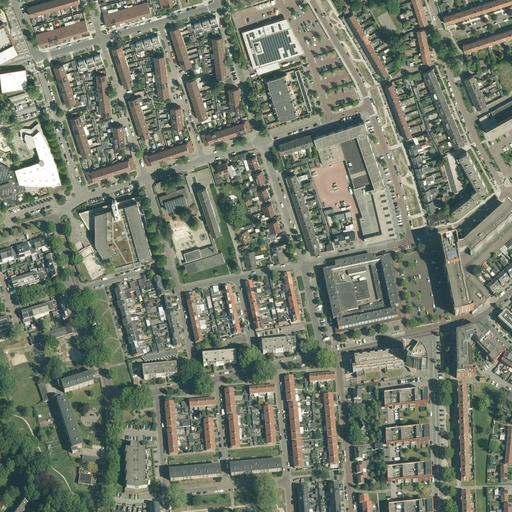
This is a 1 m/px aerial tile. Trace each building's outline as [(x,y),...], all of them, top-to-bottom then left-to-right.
[(56,13),(53,0),(48,1),(50,11),(53,10),(54,13),(56,13)] [(52,0),(53,0),(56,13),(58,12),(57,9),(60,8),(57,0),(52,0)] [(63,0),(57,0),(60,8),(63,7),(64,11),(66,10),(63,0)] [(174,5),(172,0),(160,3),(162,8),(174,5)] [(423,7),(420,0),(412,0),(415,10),(423,7)] [(493,9),(508,4),(507,0),(494,0),(490,1),(493,9)] [(477,14),(493,9),(490,1),(474,6),(477,14)] [(148,2),(143,3),(147,17),(148,17),(148,15),(151,14),(148,2)] [(47,16),(43,3),(38,4),(41,13),(44,13),(45,16),(45,18),(47,17),(47,16)] [(143,3),(138,5),(141,17),(144,16),(145,18),(147,17),(143,3)] [(133,6),(137,20),(139,20),(138,17),(141,17),(138,5),(133,6)] [(37,19),(33,6),(28,7),(31,16),(34,15),(35,19),(37,19)] [(133,6),(128,8),(131,19),(135,18),(135,20),(137,20),(133,6)] [(461,19),(477,14),(474,6),(459,11),(461,19)] [(428,23),(423,7),(415,10),(421,25),(428,23)] [(128,20),(131,19),(128,8),(123,9),(127,23),(129,22),(128,20)] [(126,23),(127,23),(123,9),(118,10),(122,22),(125,21),(126,23)] [(113,12),(117,26),(119,25),(118,23),(122,22),(118,10),(113,12)] [(461,19),(459,11),(443,17),(445,24),(461,19)] [(116,26),(117,26),(113,12),(108,13),(112,25),(115,24),(116,26)] [(108,13),(103,15),(107,27),(112,25),(108,13)] [(354,29),(360,25),(353,13),(346,17),(354,29)] [(219,26),(216,18),(216,16),(210,18),(208,19),(211,29),(219,26)] [(285,18),(242,32),(254,69),(256,68),(258,73),(280,66),(278,61),(302,53),(285,18)] [(208,19),(205,20),(202,21),(200,22),(203,31),(211,29),(208,19)] [(84,33),(89,32),(85,20),(80,21),(84,33)] [(84,33),(80,21),(75,23),(79,37),(81,36),(80,34),(84,33)] [(0,62),(19,52),(3,22),(0,23),(0,62)] [(200,22),(195,23),(194,24),(192,24),(195,34),(203,31),(200,22)] [(75,23),(70,24),(74,36),(77,35),(78,37),(79,37),(75,23)] [(70,24),(65,26),(69,40),(71,39),(70,37),(74,36),(70,24)] [(367,37),(360,25),(354,29),(361,41),(367,37)] [(68,40),(69,40),(65,26),(61,27),(64,39),(67,38),(68,40)] [(61,27),(56,29),(60,42),(61,42),(61,40),(64,39),(61,27)] [(58,43),(60,42),(56,29),(51,30),(54,42),(57,41),(58,43)] [(417,30),(420,47),(428,45),(425,29),(417,30)] [(54,42),(51,30),(46,31),(50,45),(51,45),(51,43),(54,42)] [(509,30),(494,35),(496,42),(511,37),(509,30)] [(50,45),(46,31),(41,33),(44,45),(48,44),(48,46),(50,45)] [(39,46),(44,45),(41,33),(36,34),(39,46)] [(150,38),(153,47),(161,45),(160,41),(158,35),(152,37),(150,38)] [(481,47),(496,42),(494,35),(478,40),(481,47)] [(374,49),(367,37),(361,41),(368,53),(374,49)] [(153,47),(150,38),(144,40),(142,41),(145,50),(153,47)] [(142,40),(138,42),(136,42),(133,43),(137,53),(145,50),(142,41),(142,40)] [(462,45),(465,53),(481,47),(478,40),(462,45)] [(431,61),(428,45),(420,47),(423,63),(431,61)] [(381,62),(374,49),(368,53),(375,65),(381,62)] [(95,66),(103,63),(102,60),(100,54),(94,56),(92,56),(95,66)] [(84,59),(87,69),(95,66),(92,56),(86,58),(84,59)] [(84,59),(79,61),(78,61),(76,62),(79,71),(87,69),(84,59)] [(375,65),(379,73),(382,77),(389,74),(381,62),(375,65)] [(26,68),(0,71),(0,80),(1,91),(28,87),(26,68)] [(433,69),(424,73),(426,78),(425,78),(427,83),(428,83),(430,88),(439,84),(433,69)] [(312,110),(299,70),(295,71),(308,111),(312,110)] [(68,78),(67,75),(71,74),(70,73),(67,74),(57,77),(59,81),(68,78)] [(299,114),(286,74),(265,81),(278,121),(299,114)] [(474,75),(464,79),(471,94),(480,90),(478,85),(476,80),(474,75)] [(390,99),(397,97),(392,83),(385,86),(390,99)] [(445,99),(439,84),(430,88),(432,92),(431,93),(434,98),(434,97),(436,102),(445,99)] [(201,93),(200,90),(203,89),(202,87),(199,88),(190,91),(191,96),(201,93)] [(482,95),(480,90),(471,94),(477,109),(486,105),(484,100),(485,100),(483,95),(482,95)] [(138,97),(135,98),(129,100),(130,105),(140,102),(138,97)] [(402,110),(397,97),(390,99),(395,112),(402,110)] [(451,114),(445,99),(436,102),(438,107),(440,113),(440,112),(443,117),(451,114)] [(481,118),(479,118),(486,130),(487,129),(491,136),(502,130),(511,125),(511,124),(511,100),(492,111),(493,114),(494,116),(492,117),(491,118),(489,113),(486,115),(481,118)] [(208,106),(205,107),(196,110),(197,115),(207,112),(206,110),(209,109),(208,106)] [(407,123),(402,110),(395,112),(400,125),(407,123)] [(71,118),(72,123),(82,120),(80,115),(77,116),(76,113),(76,112),(71,113),(71,114),(72,118),(71,118)] [(207,112),(197,115),(199,120),(201,119),(202,123),(211,120),(210,116),(208,117),(207,112)] [(458,129),(451,114),(443,117),(445,122),(444,122),(446,127),(447,127),(449,132),(458,129)] [(242,121),(243,122),(246,131),(251,130),(247,119),(242,121)] [(241,133),(246,131),(243,122),(240,123),(239,120),(238,121),(241,133)] [(315,136),(314,137),(323,165),(345,158),(354,187),(365,184),(368,192),(373,190),(381,187),(382,187),(384,186),(385,186),(383,181),(383,179),(380,172),(380,170),(374,155),(373,152),(371,146),(371,144),(368,137),(367,135),(367,133),(366,130),(367,129),(364,121),(363,121),(355,124),(342,128),(333,131),(324,133),(318,135),(315,136)] [(31,129),(20,128),(22,138),(25,137),(30,147),(36,144),(40,156),(39,157),(38,158),(37,159),(37,161),(37,162),(11,170),(9,169),(10,168),(0,163),(0,193),(3,198),(3,197),(4,197),(8,200),(7,202),(14,205),(19,196),(17,196),(18,193),(46,184),(50,184),(51,185),(51,186),(52,186),(52,187),(53,187),(54,187),(55,187),(56,186),(57,185),(58,183),(61,183),(59,175),(59,173),(58,171),(58,169),(58,167),(57,165),(57,164),(56,162),(55,161),(55,160),(54,159),(53,158),(52,154),(52,152),(50,147),(47,141),(45,136),(43,131),(39,123),(31,129)] [(237,134),(234,125),(231,126),(230,123),(228,124),(232,136),(237,134)] [(407,123),(400,125),(405,139),(412,136),(407,123)] [(228,137),(225,128),(224,125),(219,127),(223,139),(228,137)] [(214,142),(219,140),(216,131),(213,132),(212,129),(210,130),(214,142)] [(458,129),(449,132),(451,137),(450,137),(452,142),(453,142),(455,147),(464,143),(458,129)] [(430,132),(435,142),(437,145),(439,144),(432,131),(430,132)] [(206,133),(203,134),(201,134),(205,145),(209,143),(207,134),(206,133)] [(310,134),(303,137),(306,147),(308,146),(308,145),(313,144),(311,137),(310,134)] [(409,148),(409,149),(428,142),(432,141),(431,139),(420,143),(418,143),(416,136),(407,140),(408,144),(408,145),(407,146),(408,148),(409,148)] [(306,147),(303,137),(295,139),(298,148),(300,148),(301,151),(306,150),(305,147),(306,147)] [(287,142),(291,154),(295,153),(294,150),(298,148),(295,139),(287,142)] [(181,141),(185,153),(189,152),(186,142),(186,143),(183,143),(182,140),(181,141)] [(282,153),(284,153),(285,152),(286,156),(291,154),(287,142),(286,142),(279,144),(282,153)] [(429,145),(428,142),(409,149),(410,151),(409,151),(410,154),(411,153),(411,154),(418,151),(417,149),(422,148),(422,147),(429,145)] [(175,156),(180,155),(177,145),(174,147),(173,144),(171,144),(175,156)] [(439,146),(437,147),(442,155),(451,151),(450,147),(445,150),(446,150),(443,152),(439,146)] [(166,159),(171,158),(168,149),(165,149),(164,147),(162,147),(166,159)] [(157,162),(161,161),(158,151),(155,152),(154,149),(153,150),(157,162)] [(467,151),(459,156),(477,188),(471,192),(471,193),(457,204),(450,209),(457,217),(478,201),(476,198),(479,196),(479,195),(488,190),(467,151)] [(248,164),(257,161),(256,156),(249,158),(247,152),(239,154),(241,161),(247,159),(248,162),(247,162),(246,164),(248,164)] [(149,153),(144,155),(147,165),(152,163),(149,154),(150,154),(149,153)] [(431,155),(424,157),(413,161),(414,162),(413,162),(414,165),(415,165),(422,163),(421,160),(432,157),(431,155)] [(127,158),(127,159),(130,168),(135,167),(132,156),(127,158)] [(321,166),(318,158),(318,156),(310,158),(311,161),(315,160),(317,167),(321,166)] [(126,170),(130,168),(127,159),(124,160),(123,157),(122,158),(126,170)] [(116,173),(121,171),(118,162),(115,163),(114,160),(113,161),(116,173)] [(257,161),(248,164),(250,169),(247,170),(248,173),(250,172),(254,171),(253,168),(259,166),(257,161)] [(227,162),(222,164),(225,173),(228,172),(229,175),(230,175),(231,176),(237,174),(233,164),(230,165),(230,166),(228,167),(227,162)] [(112,174),(109,165),(106,166),(105,163),(103,164),(107,176),(112,174)] [(222,174),(225,173),(222,164),(217,166),(219,172),(214,174),(215,180),(223,177),(222,174)] [(97,169),(96,166),(96,165),(94,166),(94,167),(98,179),(103,177),(100,168),(97,169)] [(431,170),(431,168),(417,172),(417,173),(416,174),(417,176),(418,176),(418,177),(425,175),(425,172),(431,170)] [(91,169),(86,171),(89,182),(94,180),(91,171),(91,169)] [(263,176),(264,176),(262,171),(255,173),(254,174),(254,171),(250,172),(248,173),(249,176),(252,175),(253,180),(263,177),(263,176)] [(306,174),(296,177),(295,174),(294,172),(289,173),(290,176),(286,177),(289,185),(299,181),(298,181),(308,178),(306,174)] [(266,181),(264,176),(263,176),(263,177),(253,180),(254,183),(252,184),(252,186),(251,186),(251,187),(252,189),(260,187),(259,184),(266,181)] [(299,184),(299,181),(289,185),(291,192),(300,189),(299,184)] [(354,187),(353,188),(362,216),(359,217),(363,234),(365,242),(371,241),(393,236),(396,235),(385,187),(384,186),(382,187),(381,187),(373,190),(368,192),(365,184),(354,187)] [(167,194),(159,196),(163,209),(167,208),(168,211),(187,205),(184,195),(182,188),(176,190),(175,187),(166,190),(167,194)] [(254,192),(255,194),(256,196),(258,195),(268,192),(266,188),(261,189),(260,187),(252,189),(253,192),(254,192)] [(214,246),(216,245),(212,235),(213,235),(220,233),(206,188),(198,190),(200,195),(212,232),(210,233),(214,246)] [(302,195),(300,189),(291,192),(294,200),(303,197),(303,194),(302,195)] [(257,199),(258,205),(260,204),(264,203),(263,200),(270,198),(268,192),(258,195),(259,198),(257,199)] [(311,203),(312,202),(317,201),(319,200),(317,193),(314,194),(316,198),(310,200),(311,203)] [(117,203),(116,202),(116,201),(116,200),(115,200),(114,200),(113,200),(112,201),(112,202),(113,204),(80,213),(90,228),(88,228),(89,229),(95,229),(95,243),(103,256),(109,254),(115,265),(140,258),(140,260),(152,257),(145,229),(149,228),(149,227),(146,228),(145,225),(147,224),(139,197),(117,203)] [(304,199),(303,197),(294,200),(296,208),(305,205),(304,200),(304,199)] [(272,203),(265,205),(262,206),(262,207),(264,211),(273,208),(272,203)] [(428,211),(429,215),(436,213),(434,207),(441,205),(440,203),(426,207),(427,208),(426,208),(427,211),(428,211)] [(305,205),(296,208),(299,215),(308,212),(308,209),(307,210),(305,205)] [(440,245),(445,273),(455,316),(471,312),(472,314),(482,305),(489,299),(492,297),(472,274),(511,237),(511,210),(508,205),(463,246),(456,247),(455,242),(440,245)] [(261,215),(262,217),(260,217),(261,220),(270,218),(269,215),(275,213),(273,208),(264,211),(265,214),(261,215)] [(442,212),(428,216),(431,226),(455,219),(448,210),(442,212)] [(309,215),(308,212),(299,215),(301,223),(310,220),(309,215)] [(312,225),(310,220),(301,223),(303,231),(313,227),(313,225),(312,225)] [(269,228),(270,231),(267,232),(268,234),(267,234),(269,238),(275,236),(274,232),(281,230),(279,225),(269,228)] [(348,228),(351,240),(356,239),(354,228),(350,228),(350,225),(348,225),(348,228)] [(303,231),(306,238),(315,235),(314,230),(313,227),(303,231)] [(240,237),(240,238),(250,235),(248,232),(252,231),(251,228),(238,233),(239,233),(238,233),(239,237),(240,237)] [(252,236),(250,237),(250,235),(240,238),(242,243),(249,241),(250,244),(257,242),(256,238),(253,239),(252,236)] [(317,240),(315,235),(306,238),(308,246),(318,243),(318,240),(317,240)] [(44,238),(39,240),(42,249),(47,247),(47,248),(50,247),(49,241),(46,242),(44,238)] [(327,251),(334,249),(333,246),(332,243),(331,239),(329,240),(330,244),(326,245),(327,251)] [(36,251),(42,249),(39,240),(33,241),(34,246),(32,247),(34,255),(37,254),(36,251)] [(26,257),(34,255),(32,247),(29,248),(27,243),(22,245),(26,257)] [(318,243),(308,246),(311,254),(320,251),(319,246),(318,243)] [(17,260),(26,257),(22,245),(16,247),(18,251),(15,252),(17,260)] [(216,245),(214,246),(200,250),(199,249),(184,253),(186,261),(184,262),(188,274),(225,262),(222,252),(218,253),(216,245)] [(273,255),(283,253),(281,245),(271,247),(273,255)] [(10,248),(5,250),(8,260),(13,258),(14,261),(17,260),(15,252),(12,253),(10,248)] [(263,254),(255,256),(254,251),(244,253),(246,261),(255,259),(264,257),(263,254)] [(284,261),(283,253),(273,255),(275,263),(284,261)] [(46,263),(46,264),(56,261),(54,255),(46,258),(47,263),(46,263)] [(397,316),(397,314),(396,309),(395,308),(398,307),(388,258),(384,259),(378,260),(375,260),(374,256),(335,264),(336,269),(334,269),(327,271),(323,272),(333,321),(336,320),(337,322),(338,326),(338,331),(398,318),(397,316)] [(255,259),(246,261),(247,269),(257,267),(255,259)] [(511,272),(506,266),(505,265),(502,262),(500,263),(504,268),(506,270),(505,272),(510,278),(511,277),(511,276),(511,272)] [(494,271),(505,282),(506,281),(506,282),(508,280),(508,279),(503,273),(501,275),(495,268),(493,270),(494,271)] [(59,270),(50,273),(49,273),(51,279),(60,276),(59,270)] [(503,283),(505,282),(494,271),(492,272),(495,276),(498,278),(496,280),(501,286),(502,285),(504,284),(503,283)] [(42,281),(40,275),(40,273),(37,274),(37,273),(31,275),(34,284),(42,281)] [(11,291),(20,289),(17,279),(16,276),(12,278),(11,280),(12,283),(9,284),(11,291)] [(144,279),(141,280),(143,286),(140,287),(141,290),(147,288),(162,284),(160,277),(154,279),(155,281),(148,283),(148,284),(146,285),(144,279)] [(266,286),(269,285),(267,277),(264,278),(264,277),(256,278),(256,280),(261,279),(264,278),(266,286)] [(492,283),(490,281),(488,278),(486,279),(486,280),(496,290),(497,289),(497,290),(499,289),(499,288),(499,287),(494,281),(492,283)] [(494,291),(496,290),(486,280),(484,281),(486,284),(489,286),(487,288),(492,294),(493,293),(495,292),(494,291)] [(123,292),(121,286),(115,288),(116,291),(115,291),(117,297),(124,295),(140,291),(139,287),(135,288),(134,282),(130,284),(131,290),(123,292)] [(154,290),(154,293),(164,290),(162,284),(147,288),(148,291),(154,290)] [(223,285),(223,288),(224,292),(214,294),(213,289),(210,289),(212,295),(212,297),(232,293),(231,287),(229,287),(228,284),(223,285)] [(253,288),(247,290),(248,296),(255,294),(258,294),(257,290),(261,289),(261,287),(255,288),(253,288)] [(202,290),(203,296),(204,299),(206,298),(207,298),(210,298),(208,290),(205,290),(204,289),(202,290)] [(58,300),(59,305),(69,302),(67,297),(58,300)] [(162,306),(171,304),(170,298),(157,300),(158,302),(161,302),(162,306)] [(288,300),(289,303),(283,305),(281,305),(282,307),(283,307),(297,304),(295,298),(288,300)] [(221,307),(235,305),(233,299),(226,300),(227,302),(224,303),(224,304),(221,305),(221,307)] [(258,300),(257,300),(249,302),(251,308),(260,305),(259,302),(262,301),(261,299),(258,300)] [(187,302),(188,308),(198,306),(197,303),(200,302),(200,300),(187,302)] [(119,310),(120,309),(127,307),(134,305),(133,303),(129,304),(129,303),(125,304),(124,301),(118,303),(117,303),(119,310)] [(52,311),(51,309),(49,303),(41,305),(44,314),(49,313),(49,312),(52,311)] [(171,304),(162,306),(158,307),(159,309),(163,308),(163,312),(173,310),(171,304)] [(202,305),(198,306),(188,308),(190,314),(199,312),(202,311),(202,309),(203,309),(202,305)] [(236,311),(235,305),(221,307),(222,310),(225,309),(225,313),(236,311)] [(70,307),(61,310),(60,310),(62,315),(64,314),(72,312),(70,307)] [(127,307),(120,309),(122,315),(129,313),(136,311),(135,309),(131,310),(131,309),(128,310),(127,307)] [(26,310),(18,312),(20,318),(23,317),(24,320),(23,320),(24,324),(30,322),(29,319),(27,311),(26,310)] [(164,315),(165,318),(174,316),(173,310),(163,312),(160,313),(158,314),(158,316),(160,316),(164,315)] [(268,310),(266,310),(252,313),(253,320),(260,318),(263,318),(263,317),(263,314),(268,313),(268,310)] [(299,316),(298,310),(291,312),(291,315),(284,317),(284,319),(286,319),(289,318),(292,318),(299,316)] [(191,320),(198,318),(198,316),(200,316),(200,315),(203,314),(202,311),(199,312),(190,314),(191,320)] [(217,321),(222,320),(237,316),(236,311),(225,313),(226,316),(216,318),(217,321)] [(511,317),(505,311),(497,320),(511,333),(511,317)] [(129,313),(122,315),(124,321),(130,320),(134,319),(137,318),(137,315),(133,316),(133,315),(130,316),(129,313)] [(10,322),(8,315),(0,318),(4,331),(10,329),(9,325),(8,325),(7,322),(10,322)] [(238,322),(237,316),(222,320),(222,322),(227,321),(228,324),(231,324),(238,322)] [(124,321),(123,322),(124,328),(125,327),(132,325),(136,325),(139,324),(138,321),(135,322),(134,321),(134,319),(130,320),(124,321)] [(162,325),(159,326),(159,328),(159,329),(166,328),(167,327),(168,330),(177,328),(175,322),(169,324),(162,325)] [(240,328),(238,322),(231,324),(232,327),(226,328),(226,329),(224,329),(224,331),(227,331),(240,328)] [(205,326),(205,323),(202,324),(200,324),(192,326),(193,332),(201,330),(200,327),(203,327),(202,326),(205,326)] [(269,325),(268,323),(263,324),(261,324),(254,326),(256,332),(264,330),(263,326),(269,325)] [(125,327),(127,334),(134,332),(137,331),(141,330),(140,327),(136,329),(136,328),(133,329),(132,325),(125,327)] [(38,336),(32,338),(29,338),(32,346),(73,333),(71,326),(58,329),(57,327),(52,328),(53,331),(38,336)] [(491,341),(492,339),(489,336),(488,337),(487,336),(485,335),(486,334),(479,326),(453,334),(454,339),(454,344),(455,351),(456,359),(456,366),(456,378),(474,378),(474,375),(475,374),(475,371),(472,371),(472,348),(476,344),(489,358),(488,359),(489,360),(493,364),(505,352),(504,351),(502,350),(501,350),(501,349),(499,346),(497,347),(496,346),(498,345),(493,340),(492,342),(491,341)] [(164,331),(161,332),(162,334),(164,333),(168,333),(169,337),(178,335),(177,328),(168,330),(164,331)] [(231,336),(234,336),(241,334),(240,328),(227,331),(227,333),(230,333),(231,336)] [(134,332),(127,334),(129,339),(139,337),(143,336),(142,333),(138,335),(138,334),(137,331),(134,332)] [(169,337),(166,337),(167,340),(169,339),(170,343),(179,341),(178,335),(169,337)] [(140,340),(139,337),(129,339),(128,340),(130,346),(131,346),(138,344),(144,342),(144,339),(140,340)] [(296,351),(296,350),(295,340),(279,342),(280,353),(296,351)] [(179,341),(170,343),(171,346),(172,349),(175,348),(181,347),(179,341)] [(263,354),(280,353),(279,342),(262,343),(263,354)] [(0,347),(0,356),(2,364),(5,371),(11,370),(8,362),(7,363),(2,347),(0,347)] [(387,368),(405,366),(405,365),(406,366),(406,367),(407,368),(409,368),(410,369),(410,372),(416,374),(416,373),(413,372),(414,371),(414,370),(416,370),(417,370),(418,370),(420,370),(422,370),(424,370),(426,369),(427,369),(427,367),(427,366),(426,364),(426,363),(425,361),(424,360),(423,358),(423,357),(421,356),(421,355),(423,354),(421,353),(420,352),(418,351),(417,350),(416,349),(414,349),(413,348),(411,348),(409,347),(408,347),(407,347),(405,347),(403,348),(358,356),(358,358),(354,359),(355,368),(354,368),(352,369),(353,374),(356,373),(356,376),(357,378),(365,377),(364,372),(372,371),(379,370),(380,370),(385,369),(385,374),(388,373),(387,369),(387,368)] [(139,350),(132,352),(134,358),(141,356),(140,352),(147,350),(146,349),(146,348),(139,350)] [(237,364),(237,362),(236,353),(219,354),(220,365),(237,364)] [(505,365),(511,357),(510,356),(511,356),(510,356),(509,356),(509,355),(507,353),(501,362),(505,365)] [(203,367),(220,365),(219,354),(202,356),(203,367)] [(177,377),(177,375),(176,366),(160,367),(161,378),(177,377)] [(144,380),(161,378),(160,367),(143,369),(144,380)] [(63,388),(65,394),(72,391),(94,384),(92,379),(95,378),(94,373),(91,374),(91,376),(62,385),(62,383),(59,384),(60,389),(63,388)] [(467,401),(466,395),(472,395),(471,393),(466,393),(466,385),(458,385),(458,392),(457,392),(457,395),(458,395),(458,401),(467,401)] [(353,392),(353,396),(352,396),(352,399),(353,399),(354,399),(354,400),(357,400),(357,402),(361,402),(361,400),(361,390),(364,389),(364,386),(358,386),(358,392),(353,392)] [(368,386),(369,389),(374,389),(375,399),(378,398),(376,386),(368,386)] [(511,402),(511,393),(507,391),(503,398),(508,401),(511,403),(511,402)] [(392,394),(391,394),(387,394),(384,395),(384,402),(381,402),(381,409),(383,409),(384,409),(388,409),(392,408),(392,410),(392,408),(395,408),(399,408),(399,409),(400,409),(400,408),(402,408),(407,408),(407,409),(407,408),(410,408),(414,408),(414,409),(415,409),(415,408),(427,407),(428,407),(428,393),(426,393),(414,393),(411,393),(410,394),(407,394),(406,394),(403,394),(401,394),(400,394),(399,394),(397,394),(396,393),(397,393),(397,392),(396,392),(392,393),(392,394)] [(82,448),(66,399),(61,401),(60,398),(55,400),(56,403),(58,402),(73,451),(72,451),(73,454),(78,453),(77,450),(82,448)] [(459,417),(467,417),(467,401),(458,401),(458,408),(457,408),(457,411),(458,411),(459,417)] [(467,417),(459,417),(459,424),(458,424),(458,427),(459,427),(459,433),(468,433),(467,417)] [(360,431),(367,428),(363,419),(362,420),(362,419),(357,421),(357,422),(356,422),(360,431)] [(383,439),(383,446),(384,446),(386,446),(389,446),(393,446),(393,447),(394,447),(394,446),(396,446),(401,445),(401,446),(401,445),(404,445),(408,445),(408,446),(409,446),(409,445),(411,445),(416,445),(416,446),(416,445),(428,444),(430,444),(429,430),(428,430),(415,431),(412,431),(409,431),(408,431),(405,431),(404,431),(403,431),(401,431),(400,431),(398,431),(398,430),(398,429),(397,429),(397,430),(395,430),(393,430),(393,431),(392,431),(389,432),(385,432),(386,439),(383,439)] [(460,449),(468,449),(468,433),(459,433),(459,440),(458,440),(459,442),(460,449)] [(148,483),(147,478),(146,474),(148,473),(146,464),(147,464),(146,454),(147,454),(146,449),(139,450),(137,444),(132,443),(131,450),(126,449),(126,454),(127,455),(126,464),(127,464),(126,474),(127,474),(126,483),(127,484),(127,488),(125,488),(124,493),(136,495),(136,493),(138,493),(138,495),(149,493),(148,488),(147,488),(146,483),(148,483)] [(356,460),(362,460),(362,456),(366,455),(365,448),(361,449),(361,450),(355,450),(356,460)] [(460,466),(469,465),(468,449),(460,449),(460,456),(459,456),(459,459),(460,459),(460,466)] [(271,461),(271,462),(264,463),(265,473),(282,471),(281,461),(273,462),(273,461),(271,461)] [(357,474),(359,474),(366,474),(366,470),(367,470),(366,467),(371,467),(371,461),(365,461),(365,462),(358,463),(358,467),(357,467),(357,474)] [(248,474),(265,473),(264,463),(257,464),(256,462),(254,462),(254,464),(247,464),(248,474)] [(238,465),(230,466),(231,476),(248,474),(247,464),(240,465),(240,464),(237,464),(238,465)] [(469,481),(469,465),(460,466),(460,472),(460,475),(461,475),(461,481),(469,481)] [(221,477),(220,467),(213,468),(213,466),(210,466),(211,468),(203,468),(204,478),(221,477)] [(403,483),(405,482),(410,482),(410,483),(410,482),(413,482),(417,482),(417,483),(418,483),(418,482),(430,481),(431,481),(431,467),(429,467),(417,468),(414,468),(413,468),(410,468),(409,468),(406,468),(404,468),(403,468),(402,468),(402,469),(400,469),(400,468),(399,467),(400,467),(399,467),(396,467),(395,467),(395,469),(394,469),(392,469),(390,469),(387,469),(387,470),(387,476),(385,477),(384,477),(384,483),(386,483),(388,483),(391,483),(393,483),(395,483),(395,484),(395,483),(398,483),(402,483),(402,484),(403,484),(403,483)] [(25,468),(22,469),(13,472),(18,485),(29,481),(25,468)] [(187,480),(204,478),(203,468),(196,469),(196,468),(194,468),(194,469),(187,470),(187,480)] [(80,474),(78,484),(79,484),(79,483),(91,485),(91,486),(93,486),(95,486),(95,487),(96,479),(96,481),(93,481),(94,480),(92,479),(92,475),(92,476),(84,474),(85,473),(82,470),(80,469),(79,474),(80,474)] [(170,471),(170,481),(187,480),(187,470),(179,471),(179,469),(177,469),(177,471),(170,471)] [(363,474),(359,474),(359,478),(358,478),(358,486),(365,485),(364,481),(368,481),(367,474),(366,474),(363,474)] [(328,491),(329,491),(338,490),(338,484),(331,485),(330,482),(324,483),(325,486),(328,485),(328,491)] [(297,488),(298,494),(307,493),(308,493),(307,484),(301,485),(302,488),(297,488)] [(507,491),(505,491),(505,489),(498,489),(498,496),(492,496),(491,494),(488,494),(488,497),(494,497),(501,497),(507,497),(507,491)] [(462,503),(462,510),(470,509),(470,493),(461,494),(461,500),(460,500),(460,503),(462,503)] [(363,511),(372,511),(372,503),(369,504),(369,497),(360,498),(360,505),(363,504),(363,511)] [(26,511),(31,506),(20,498),(9,511),(26,511)]
